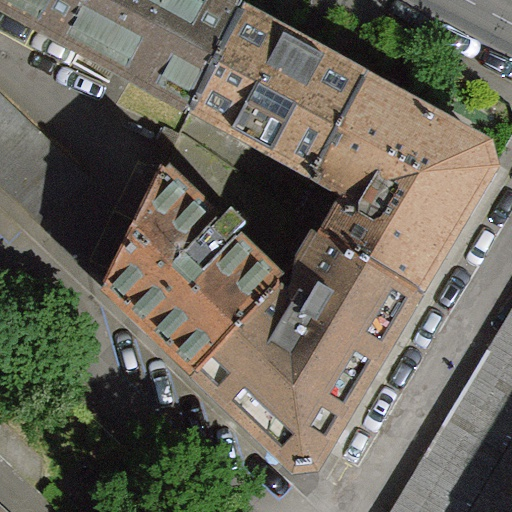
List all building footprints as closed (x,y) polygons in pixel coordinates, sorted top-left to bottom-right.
[(0,0),(0,5),(193,110),(242,15),(214,0),(0,0)] [(193,110),(316,177),(368,83),(242,15),(193,110)] [(328,239),(417,295),(494,170),(488,150),(368,83),(316,177),(356,203),(360,202),(361,212),(344,212),(328,239)] [(0,185),(44,227),(89,179),(0,93),(0,185)] [(197,374),(279,288),(280,280),(237,238),(249,226),(234,212),(220,223),(164,168),(140,218),(107,286),(197,374)] [(292,303),(279,288),(197,374),(295,467),(316,466),(417,295),(328,239),(322,234),(305,263),(299,293),(292,303)] [(511,511),(511,334),(404,511),(511,511)]
